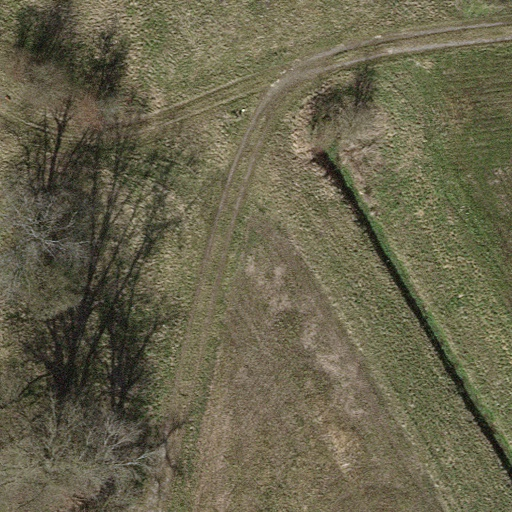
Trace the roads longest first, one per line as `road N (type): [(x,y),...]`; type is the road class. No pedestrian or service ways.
road 1 (track): [(511,25),(391,38),(270,97),(171,125),(54,122),(0,94)]
road 2 (track): [(156,511),(233,205),(270,97)]
